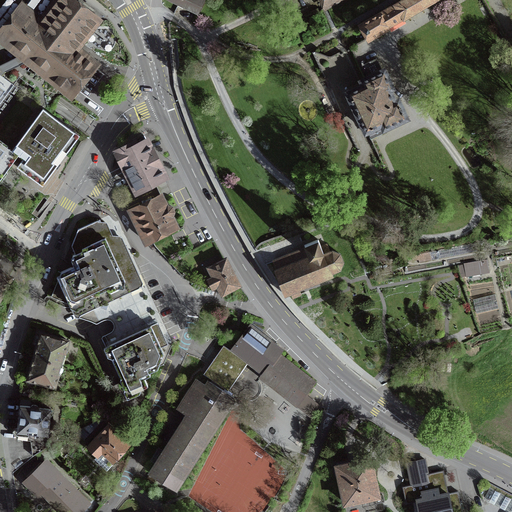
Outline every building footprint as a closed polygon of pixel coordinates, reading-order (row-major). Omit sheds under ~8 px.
[(31,60),(72,92),(93,66),(75,52),(100,20),(95,16),(91,20),(78,10),(65,0),(55,0),(38,22),(22,9),(18,14),(0,36),(25,55),(31,60)] [(38,22),(47,11),(32,0),(10,0),(6,5),(18,14),(22,9),(38,22)] [(171,0),(197,12),(202,0),(171,0)] [(369,39),(435,0),(404,0),(361,25),(369,39)] [(0,67),(0,74),(3,77),(7,71),(19,66),(31,60),(25,55),(13,60),(0,67)] [(358,114),(366,131),(367,131),(371,138),(386,132),(384,129),(406,118),(398,101),(395,103),(388,90),(392,88),(384,71),(383,72),(376,58),(362,65),(368,79),(362,81),(365,86),(349,93),(358,114)] [(0,74),(0,102),(14,84),(3,77),(0,74)] [(79,135),(43,109),(12,151),(18,155),(23,159),(17,167),(42,185),(79,135)] [(134,144),(117,152),(137,191),(164,176),(154,157),(143,135),(132,140),(134,144)] [(12,163),(18,155),(12,151),(9,148),(0,141),(0,179),(11,165),(12,163)] [(129,213),(144,240),(150,238),(172,227),(177,224),(173,216),(174,212),(173,209),(172,207),(168,205),(164,197),(158,200),(158,199),(129,213)] [(96,323),(108,317),(139,303),(133,291),(142,287),(129,259),(128,260),(120,242),(112,241),(103,222),(101,221),(100,219),(78,229),(74,238),(72,245),(75,254),(73,255),(71,260),(73,265),(61,271),(60,274),(62,278),(60,283),(68,301),(74,302),(73,305),(78,315),(95,322),(96,323)] [(280,282),(285,295),(291,292),(293,297),(301,294),(299,289),(333,275),(332,273),(340,270),(343,262),(340,254),(332,251),(330,251),(327,244),(321,246),(318,239),(304,245),(305,248),(273,261),(277,270),(275,270),(280,282)] [(476,242),(412,254),(413,260),(419,258),(419,262),(478,251),(476,242)] [(238,284),(226,260),(208,269),(212,277),(207,280),(212,288),(217,286),(220,293),(238,284)] [(487,260),(465,264),(466,275),(489,272),(487,260)] [(0,296),(10,278),(0,272),(0,296)] [(496,297),(472,303),(475,318),(500,312),(496,297)] [(145,318),(139,303),(108,317),(115,332),(145,318)] [(157,321),(149,324),(145,318),(115,332),(102,337),(120,377),(120,379),(124,388),(130,390),(131,392),(148,385),(144,377),(150,374),(147,368),(150,367),(150,366),(160,361),(164,353),(161,347),(168,344),(157,321)] [(264,370),(260,375),(313,417),(321,408),(305,395),(315,382),(279,354),(282,350),(250,325),(234,346),(240,351),(264,370)] [(35,343),(38,344),(37,345),(34,356),(61,363),(68,341),(59,338),(59,337),(41,333),(40,337),(37,336),(35,343)] [(248,362),(223,345),(203,374),(228,391),(248,362)] [(55,386),(61,363),(34,356),(31,367),(31,368),(28,367),(26,374),(29,375),(28,379),(38,382),(55,386)] [(234,397),(221,389),(211,382),(209,381),(207,385),(197,379),(178,408),(189,415),(152,472),(151,471),(150,472),(175,488),(234,397)] [(36,386),(21,384),(20,392),(35,393),(36,386)] [(35,393),(20,392),(19,399),(20,399),(33,401),(34,401),(35,393)] [(33,405),(32,405),(33,401),(20,399),(20,405),(17,431),(18,439),(31,440),(32,456),(50,445),(53,423),(49,422),(51,409),(38,407),(37,405),(35,404),(33,405)] [(188,416),(173,406),(170,410),(186,420),(188,416)] [(75,432),(83,440),(104,419),(102,417),(75,432)] [(155,435),(158,437),(168,421),(165,420),(155,435)] [(95,458),(107,470),(114,462),(112,460),(129,443),(109,424),(88,445),(98,455),(95,458)] [(176,427),(166,442),(168,444),(179,428),(176,427)] [(337,466),(345,503),(378,496),(370,459),(337,466)] [(407,462),(412,484),(429,481),(428,474),(424,459),(407,462)] [(39,495),(42,492),(55,505),(61,511),(80,511),(89,503),(46,460),(25,481),(39,495)] [(452,511),(443,470),(428,474),(429,481),(412,484),(402,486),(406,504),(417,501),(419,511),(452,511)] [(511,511),(511,498),(490,487),(484,498),(510,511),(511,511)] [(273,511),(279,511),(282,505),(277,503),(273,511)]
